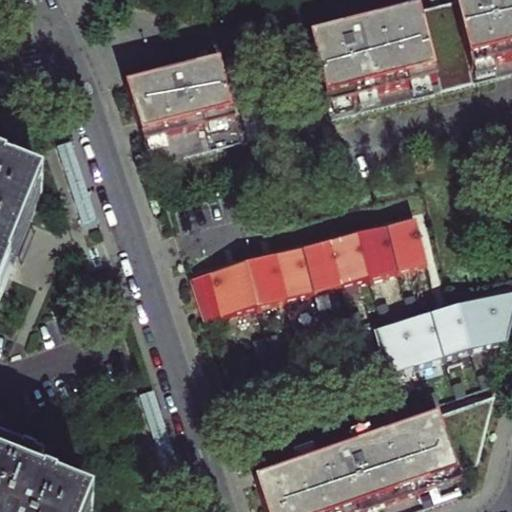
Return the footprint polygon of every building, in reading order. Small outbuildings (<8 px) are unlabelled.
[(511,0),(474,0),(381,24),(310,42),(330,124),(511,77),(511,0)] [(176,75),(125,89),(152,169),(240,146),(219,65),(176,75)] [(309,76),(290,80),(303,130),(322,125),(309,76)] [(264,87),(236,94),(249,144),(277,137),(264,87)] [(0,293),(7,276),(5,275),(11,259),(19,263),(27,245),(33,229),(25,225),(36,197),(38,198),(40,195),(0,177),(0,293)] [(418,225),(189,283),(204,328),(429,270),(418,225)] [(511,327),(511,296),(374,338),(388,383),(508,345),(511,327)] [(485,388),(476,391),(480,403),(489,400),(485,388)] [(157,392),(139,396),(156,465),(173,461),(157,392)] [(459,397),(450,400),(454,412),(463,409),(459,397)] [(433,405),(424,408),(427,420),(437,417),(433,405)] [(257,488),(264,511),(454,511),(468,508),(492,411),(257,488)] [(393,418),(397,431),(406,428),(402,416),(393,418)] [(42,471),(0,453),(0,511),(92,511),(94,510),(36,486),(42,471)]
